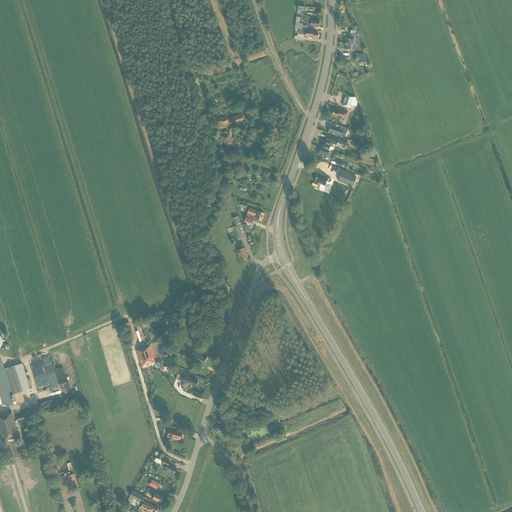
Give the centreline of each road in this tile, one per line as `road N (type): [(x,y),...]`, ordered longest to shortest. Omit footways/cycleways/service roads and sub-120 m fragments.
road 1 (tertiary): [(421,511),(303,295)]
road 2 (tertiary): [(279,213),(324,72),(331,0)]
road 3 (unclassified): [(200,437),(261,264),(278,256)]
